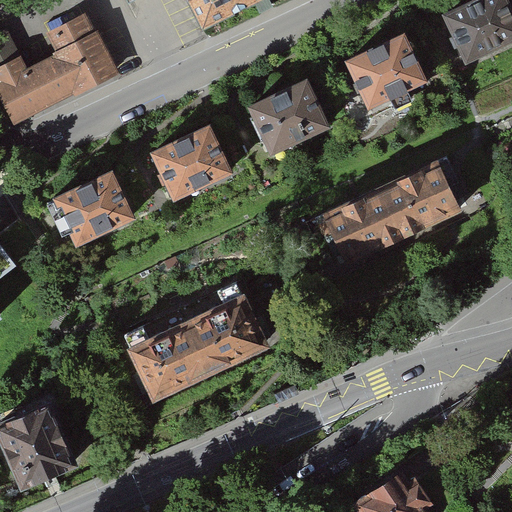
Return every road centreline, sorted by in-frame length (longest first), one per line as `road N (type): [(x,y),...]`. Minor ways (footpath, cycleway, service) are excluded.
road 1 (residential): [(10,144),(43,144),(356,0)]
road 2 (tertiary): [(413,370),(75,511)]
road 3 (residential): [(413,370),(417,405),(401,424),(266,511)]
